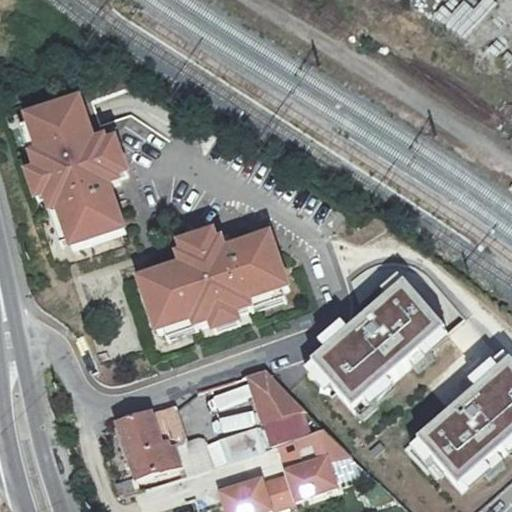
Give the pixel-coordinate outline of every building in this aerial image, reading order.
[(80,108),(28,126),(40,162),(33,164),(52,219),(58,217),(72,256),(124,239),(109,194),(119,190),(105,147),(94,151),(80,108)] [(145,284),(162,337),(197,326),(200,333),(255,315),(253,308),(293,295),(276,242),(231,257),(227,247),(184,261),(188,271),(145,284)] [(410,290),(319,369),(359,415),(450,337),(410,290)] [(511,371),(425,447),(465,493),(511,452),(511,371)] [(267,377),(251,382),(263,427),(307,413),(267,377)] [(123,429),(140,483),(141,484),(174,475),(173,473),(184,470),(180,456),(168,459),(167,453),(190,447),(179,412),(123,429)] [(230,468),(247,463),(269,455),(262,431),(222,443),(230,468)] [(180,456),(184,470),(187,482),(218,472),(208,441),(190,447),(167,453),(168,459),(180,456)] [(331,462),(289,477),(299,506),(341,492),(331,462)] [(141,484),(140,483),(119,490),(123,502),(144,495),(141,484)] [(276,511),(264,484),(224,498),(228,511),(276,511)]
